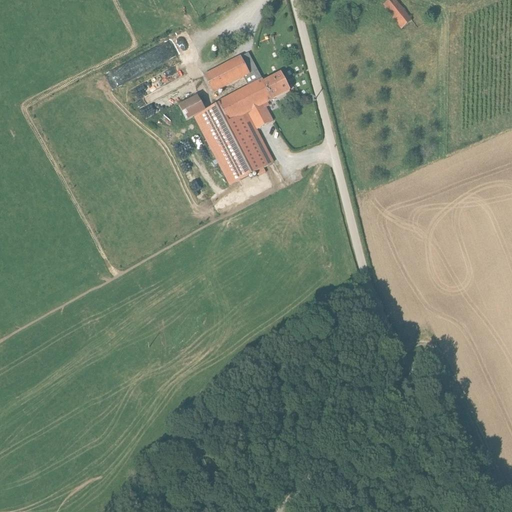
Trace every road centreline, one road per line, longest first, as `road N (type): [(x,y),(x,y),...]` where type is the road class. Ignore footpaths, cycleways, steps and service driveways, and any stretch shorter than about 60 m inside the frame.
road 1 (unclassified): [(277,511),(398,373),(364,276),(294,0)]
road 2 (track): [(168,511),(331,387),(354,361),(373,303)]
